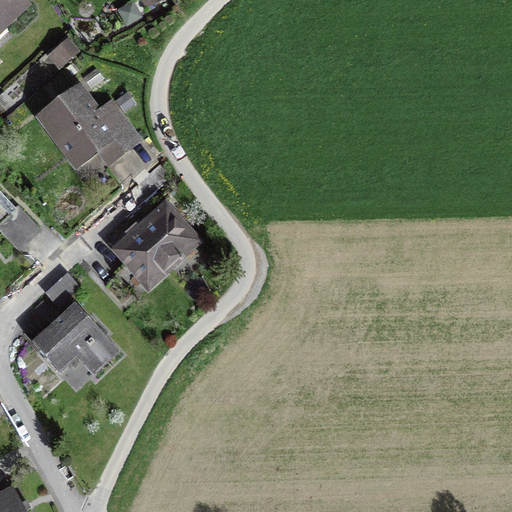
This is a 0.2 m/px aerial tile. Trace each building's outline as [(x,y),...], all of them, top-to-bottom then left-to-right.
[(0,0),(0,35),(30,7),(23,0),(0,0)] [(70,59),(57,45),(35,64),(48,79),(70,59)] [(81,85),(36,119),(77,173),(98,157),(109,171),(143,146),(110,102),(100,109),(81,85)] [(0,226),(15,213),(0,197),(0,226)] [(203,244),(164,204),(109,253),(147,294),(203,244)] [(77,304),(32,344),(58,373),(76,357),(94,377),(122,352),(77,304)] [(12,511),(1,491),(0,491),(0,511),(12,511)]
